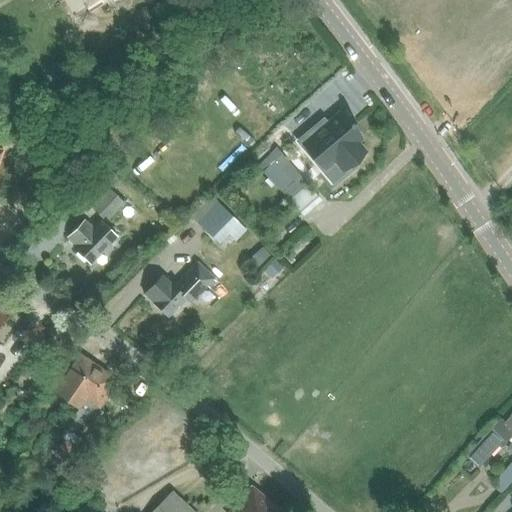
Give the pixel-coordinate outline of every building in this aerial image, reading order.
[(84,0),(91,12),(104,4),(102,1),(104,0),(84,0)] [(299,138),(298,139),(323,169),(329,164),(332,161),(341,171),(348,166),(363,153),(355,142),(360,138),(351,128),(352,126),(350,123),(348,125),(339,114),(328,124),(324,127),(319,121),(299,138)] [(263,173),(282,193),(287,198),(305,183),(289,163),(280,170),(273,163),(263,173)] [(83,198),(107,221),(124,204),(112,192),(121,182),(110,171),(83,198)] [(235,240),(245,230),(217,203),(198,223),(218,242),(227,233),(235,240)] [(101,254),(118,238),(101,222),(93,230),(84,221),(69,236),(78,245),(75,248),(90,263),(100,253),(101,254)] [(262,247),(252,257),(259,265),(270,255),(262,247)] [(275,260),(265,270),(271,277),(281,267),(275,260)] [(197,263),(189,272),(174,288),(161,276),(144,294),(168,316),(178,306),(180,308),(191,296),(195,300),(206,287),(205,287),(213,278),(197,263)] [(54,394),(73,407),(100,367),(81,354),(54,394)] [(100,367),(73,407),(79,411),(88,400),(99,408),(118,380),(100,367)] [(511,416),(505,423),(502,419),(475,449),(468,456),(478,467),(486,460),(511,431),(511,416)] [(66,428),(61,436),(86,453),(92,445),(75,434),(66,428)] [(511,464),(495,484),(504,492),(511,482),(511,464)] [(282,511),(251,485),(228,511),(229,511),(282,511)] [(156,507),(151,511),(177,511),(185,504),(170,491),(155,507),(156,507)]
